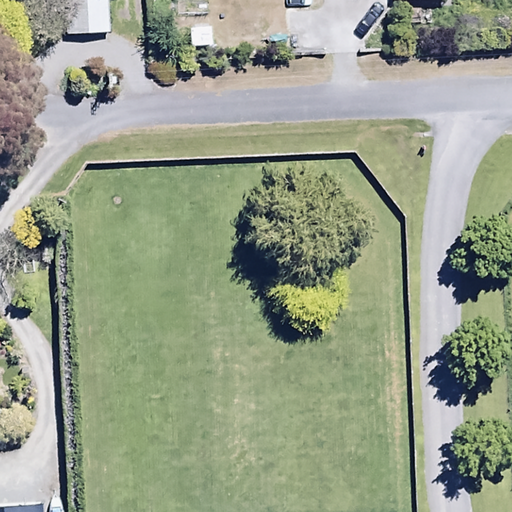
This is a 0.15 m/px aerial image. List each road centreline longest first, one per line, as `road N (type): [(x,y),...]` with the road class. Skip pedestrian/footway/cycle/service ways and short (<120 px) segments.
road 1 (residential): [(0,116),(466,96)]
road 2 (residential): [(466,96),(448,200),(436,363),(447,511)]
